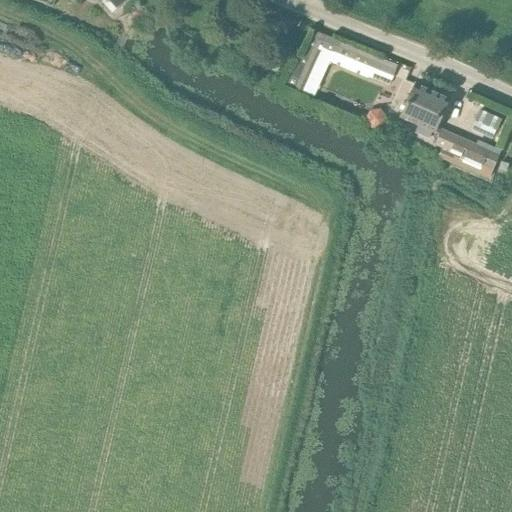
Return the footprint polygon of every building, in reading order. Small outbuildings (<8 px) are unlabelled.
[(100,0),(101,0),(111,12),(124,0),(100,0)] [(299,55),(286,84),(302,92),(302,91),(313,96),(333,52),(392,76),(397,66),(314,31),(301,57),(299,55)] [(280,75),(287,63),(271,54),(264,66),(280,75)] [(400,118),(433,133),(449,99),(415,84),(400,118)] [(370,110),(365,119),(371,128),(382,127),(386,117),(380,108),(370,110)] [(479,109),(470,130),(491,139),(500,118),(479,109)] [(441,156),(478,172),(490,178),(500,150),(490,145),(488,150),(441,130),(435,146),(444,150),(441,156)] [(498,168),(506,171),(509,164),(501,161),(498,168)]
